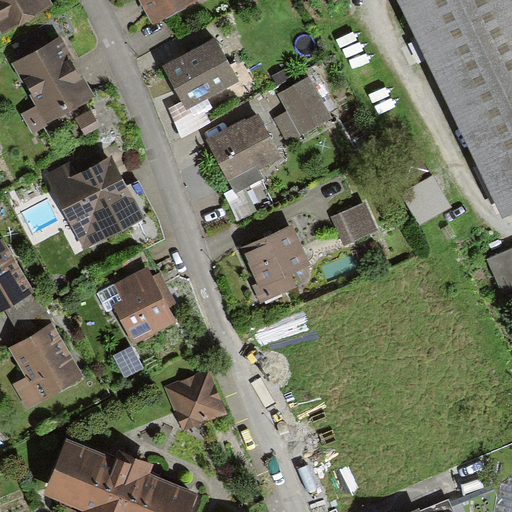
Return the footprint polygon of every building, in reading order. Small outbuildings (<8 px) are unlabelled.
[(52,1),(51,0),(0,0),(0,31),(0,32),(52,1)] [(141,0),(152,20),(193,0),(141,0)] [(511,0),(401,0),(503,211),(511,206),(511,0)] [(94,98),(59,36),(15,61),(39,104),(19,115),(30,133),(94,98)] [(239,80),(216,38),(164,66),(183,101),(187,108),(239,80)] [(277,95),(286,111),(272,119),(285,143),(333,116),(311,76),(277,95)] [(196,124),(187,108),(183,101),(166,110),(179,133),(196,124)] [(97,118),(89,104),(73,113),(82,127),(97,118)] [(256,167),(280,154),(257,111),(204,139),(232,191),(261,176),(256,167)] [(143,213),(110,155),(77,174),(70,160),(45,175),(85,246),(143,213)] [(364,201),(330,216),(342,245),(376,230),(372,220),(382,216),(376,202),(366,206),(364,201)] [(305,263),(289,226),(241,247),(257,285),(250,288),(257,304),(294,287),(287,271),(305,263)] [(0,238),(0,306),(29,290),(0,238)] [(502,291),(511,286),(511,249),(488,260),(502,291)] [(175,320),(147,269),(115,286),(122,300),(113,305),(134,342),(175,320)] [(48,323),(29,290),(0,306),(0,308),(18,340),(48,323)] [(78,377),(48,323),(18,340),(9,344),(27,377),(12,385),(24,407),(78,377)] [(142,367),(132,347),(115,355),(125,376),(142,367)] [(209,371),(165,389),(182,430),(226,412),(209,371)] [(122,460),(72,439),(48,496),(86,511),(188,511),(197,493),(148,473),(152,462),(126,451),(122,460)]
